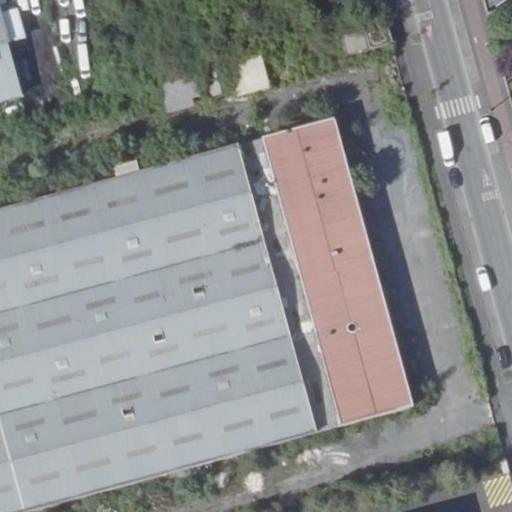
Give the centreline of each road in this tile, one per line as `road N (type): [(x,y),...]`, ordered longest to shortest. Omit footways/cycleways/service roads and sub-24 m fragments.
road 1 (unclassified): [(511,301),(429,0)]
road 2 (unknown): [(382,511),(511,467)]
